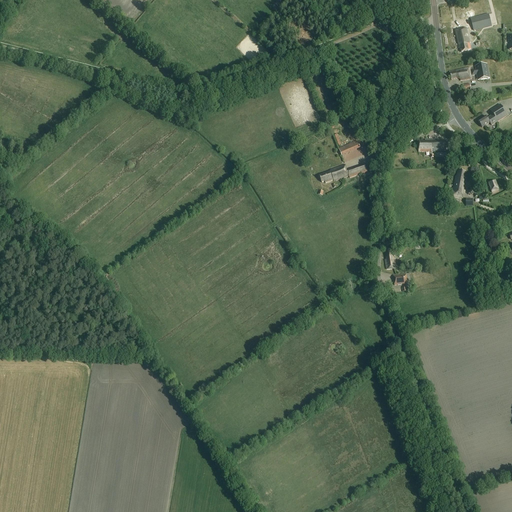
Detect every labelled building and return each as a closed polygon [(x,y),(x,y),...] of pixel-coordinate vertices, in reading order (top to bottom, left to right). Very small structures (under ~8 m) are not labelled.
[(473,31),(474,31),(492,27),(488,15),(470,19),(473,31)] [(471,43),(467,28),(454,31),(458,49),(460,48),(461,53),(471,50),(469,44),(471,43)] [(490,79),(489,76),(487,65),(475,67),(476,70),(471,71),(471,72),(470,72),(469,68),(456,71),(449,72),(451,81),(456,79),(460,80),(460,82),(472,80),(470,74),(472,74),(472,76),(477,75),(478,81),(490,79)] [(493,115),(487,119),(486,117),(478,122),(482,128),(490,123),(491,126),(498,122),(507,116),(500,105),(490,111),(493,115)] [(435,139),(425,140),(425,142),(419,142),(419,152),(450,152),(449,140),(446,140),(442,140),(438,140),(438,141),(435,141),(435,139)] [(357,141),(338,149),(341,156),(360,148),(357,141)] [(345,165),(330,171),(331,172),(319,176),(321,183),(324,182),(325,184),(333,181),(334,181),(349,177),(349,179),(357,176),(357,175),(359,175),(367,172),(366,171),(367,171),(365,165),(347,171),(345,165)] [(465,178),(466,172),(457,171),(456,177),(455,177),(451,196),(462,198),(463,194),(464,194),(465,191),(463,191),(463,187),(465,188),(467,179),(465,178)] [(488,184),(491,193),(492,195),(499,192),(499,190),(495,181),(488,184)] [(386,270),(396,269),(395,260),(394,260),(394,256),(395,256),(394,251),(386,252),(387,260),(385,260),(386,270)] [(394,286),(407,284),(406,274),(393,276),(394,286)]
